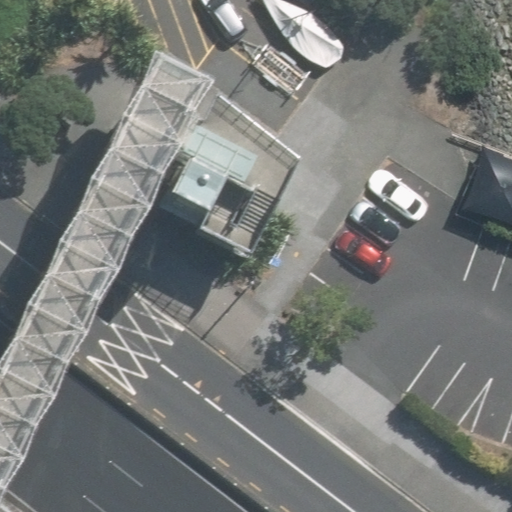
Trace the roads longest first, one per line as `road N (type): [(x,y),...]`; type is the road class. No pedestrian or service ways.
road 1 (residential): [(0,242),(357,511)]
road 2 (motorway): [(0,400),(145,511)]
